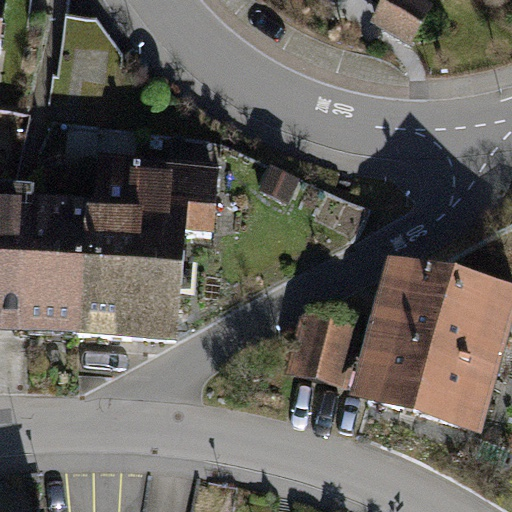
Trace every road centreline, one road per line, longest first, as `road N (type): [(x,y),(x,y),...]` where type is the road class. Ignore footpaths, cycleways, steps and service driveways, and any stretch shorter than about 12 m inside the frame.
road 1 (residential): [(471,127),(456,200),(428,229),(188,366),(103,426)]
road 2 (residential): [(439,511),(290,452),(103,426)]
road 3 (residential): [(164,0),(210,51),(276,96),(362,125),(471,127)]
